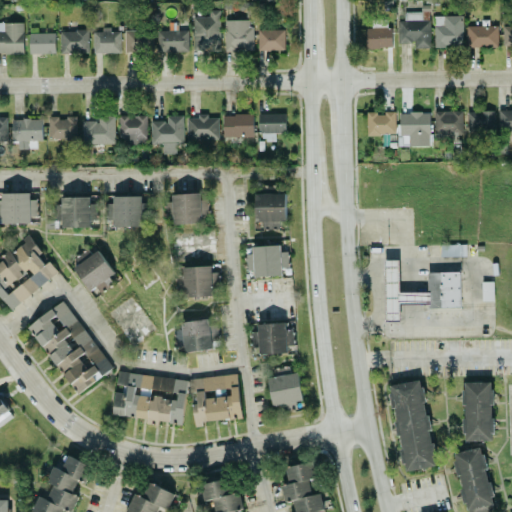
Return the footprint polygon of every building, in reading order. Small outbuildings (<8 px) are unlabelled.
[(511,9),(511,25),(502,26),(502,46),(511,45),(511,2),(511,9)] [(193,51),(220,50),(219,9),(208,10),(208,16),(192,16),(193,51)] [(433,15),(434,46),(462,46),(462,15),(433,15)] [(252,50),(253,20),(224,19),(224,50),(252,50)] [(0,53),(24,53),(23,22),(0,22),(0,53)] [(466,46),(497,47),(498,26),(467,25),(466,46)] [(121,52),(120,31),(110,31),(110,27),(101,27),(101,31),(92,31),(93,53),(121,52)] [(391,27),(365,28),(366,48),(392,47),(391,27)] [(284,29),(257,29),(257,50),(284,50),(284,29)] [(60,30),(60,53),(89,53),(88,30),(60,30)] [(125,51),(153,50),(152,30),(124,30),(125,51)] [(188,30),(157,30),(158,51),(188,51),(188,30)] [(55,32),(29,33),(29,54),(56,53),(55,32)] [(511,109),(498,110),(499,132),(511,131),(511,109)] [(434,141),(459,141),(459,134),(463,134),(462,110),(434,111),(434,141)] [(467,131),(494,132),(494,111),(467,110),(467,131)] [(398,111),(398,146),(429,146),(429,112),(398,111)] [(366,112),(366,134),(395,134),(394,112),(366,112)] [(187,139),(219,139),(218,117),(208,117),(208,113),(198,114),(198,117),(187,117),(187,139)] [(285,132),(285,113),(259,113),(259,140),(275,139),(275,133),(285,132)] [(223,114),(223,137),(253,136),(253,114),(223,114)] [(118,115),(119,137),(126,137),(126,144),(147,144),(146,115),(118,115)] [(150,121),(151,143),(162,143),(162,153),(176,153),(176,144),(184,144),(183,115),(166,115),(166,121),(150,121)] [(48,117),(48,139),(77,139),(76,116),(48,117)] [(114,144),(115,116),(98,116),(98,121),(82,121),(82,143),(114,144)] [(11,119),(12,141),(42,141),(42,118),(11,119)] [(172,193),(173,224),(201,223),(201,216),(207,216),(206,199),(200,199),(200,192),(172,193)] [(285,221),(284,192),(254,193),(255,221),(262,221),(262,227),(273,227),(272,221),(285,221)] [(30,193),(0,193),(1,223),(31,223),(31,216),(37,216),(37,200),(30,200),(30,193)] [(113,226),(142,226),(141,195),(113,196),(113,203),(105,203),(106,219),(113,219),(113,226)] [(90,227),(90,197),(62,197),(62,227),(90,227)] [(0,296),(10,310),(58,272),(49,261),(45,265),(34,251),(38,248),(29,237),(11,251),(12,252),(0,261),(0,296)] [(251,246),(252,253),(248,253),(248,276),(281,275),(281,267),(288,267),(287,251),(280,251),(280,245),(251,246)] [(95,246),(76,260),(79,264),(73,268),(90,291),(97,286),(100,291),(113,282),(109,276),(114,273),(95,246)] [(459,272),(427,272),(427,292),(397,292),(397,259),(384,260),(385,321),(398,321),(398,303),(428,303),(428,308),(460,307),(459,272)] [(184,297),(215,296),(214,266),(176,267),(176,292),(184,291),(184,297)] [(28,326),(76,393),(101,375),(101,376),(112,368),(63,300),(28,326)] [(213,318),(181,321),(183,352),(212,349),(211,339),(214,339),(213,318)] [(257,323),(258,354),(287,353),(286,322),(257,323)] [(273,406),(280,404),(281,410),(296,408),(295,401),(302,400),(298,372),(290,373),(289,367),(267,370),(273,406)] [(182,423),(187,379),(118,371),(116,384),(127,386),(126,393),(115,392),(112,415),(182,423)] [(189,378),(191,394),(192,394),(196,426),(202,425),(202,421),(242,417),(237,373),(189,378)] [(431,468),(425,381),(392,383),(399,470),(431,468)] [(462,381),(463,440),(493,440),(492,381),(462,381)] [(0,424),(12,418),(0,395),(0,424)] [(454,451),(463,511),(492,511),(483,447),(454,451)] [(87,464),(67,455),(60,470),(53,466),(46,481),(53,484),(46,499),(39,495),(31,511),(33,511),(62,511),(64,508),(72,511),(79,496),(74,494),(87,464)] [(235,511),(236,509),(242,509),(240,492),(229,493),(227,479),(201,482),(204,500),(213,499),(214,511),(235,511)] [(174,493),(148,482),(143,496),(134,493),(126,511),(155,511),(158,506),(168,509),(174,493)] [(0,511),(7,511),(8,499),(0,498),(0,511)]
